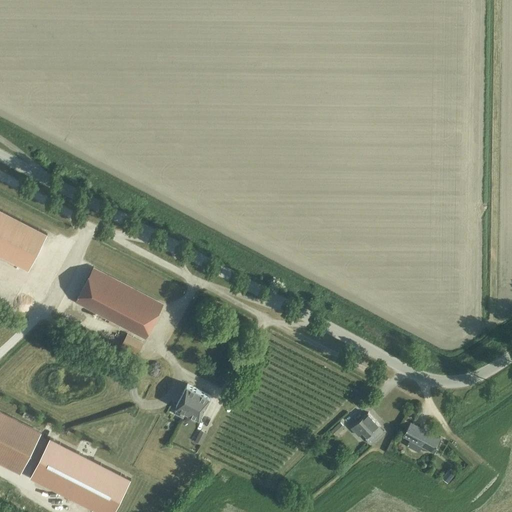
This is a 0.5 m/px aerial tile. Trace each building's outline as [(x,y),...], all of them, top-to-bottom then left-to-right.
[(0,253),(28,269),(47,233),(0,208),(0,253)] [(146,337),(163,304),(100,271),(93,267),(75,301),(146,337)] [(48,325),(44,330),(47,334),(52,329),(48,325)] [(127,333),(121,344),(138,353),(143,342),(127,333)] [(194,399),(199,390),(187,384),(176,405),(178,406),(175,412),(183,417),(186,410),(184,409),(189,400),(196,404),(198,401),(194,399)] [(184,409),(186,410),(199,417),(210,396),(199,390),(194,399),(198,401),(196,404),(189,400),(184,409)] [(0,460),(20,470),(39,432),(0,411),(0,460)] [(368,412),(351,427),(359,435),(363,432),(367,436),(365,438),(371,444),(384,431),(379,425),(368,412)] [(441,438),(410,422),(405,419),(401,425),(407,428),(403,435),(433,452),(441,438)] [(340,422),(331,431),(335,435),(344,426),(340,422)] [(200,430),(195,441),(200,444),(206,433),(200,430)] [(50,437),(30,476),(75,499),(101,511),(113,511),(130,478),(95,460),(50,437)] [(330,467),(334,472),(339,468),(335,463),(330,467)] [(449,469),(442,478),(448,483),(455,474),(449,469)]
